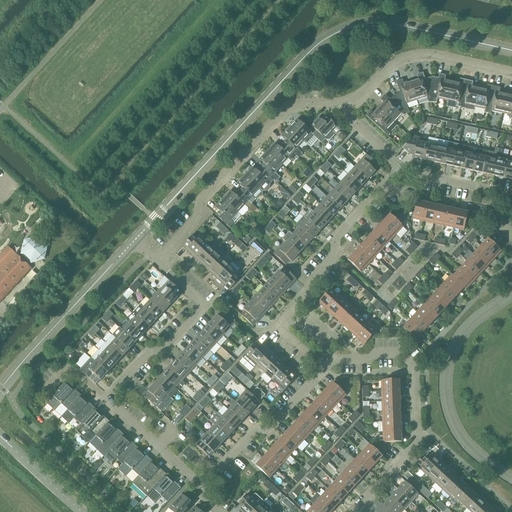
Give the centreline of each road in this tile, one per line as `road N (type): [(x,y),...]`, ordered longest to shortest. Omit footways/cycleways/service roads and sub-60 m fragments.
road 1 (tertiary): [(134,240),(325,38),(375,23),(511,50)]
road 2 (residential): [(355,511),(417,437),(413,372),(403,353),(332,360),(324,369)]
road 3 (residential): [(397,172),(337,236),(310,289),(274,327),(324,369)]
road 4 (residential): [(158,260),(284,107),(342,101)]
road 5 (residential): [(511,478),(466,446),(445,394),(454,346),(511,295)]
road 6 (unknown): [(68,164),(216,0)]
road 7 (tertiary): [(0,388),(134,240)]
road 8 (residential): [(342,101),(409,55),(511,71)]
road 9 (residential): [(105,400),(200,310),(165,272)]
road 10 (residential): [(202,487),(324,369)]
road 11 (residential): [(511,202),(397,172)]
